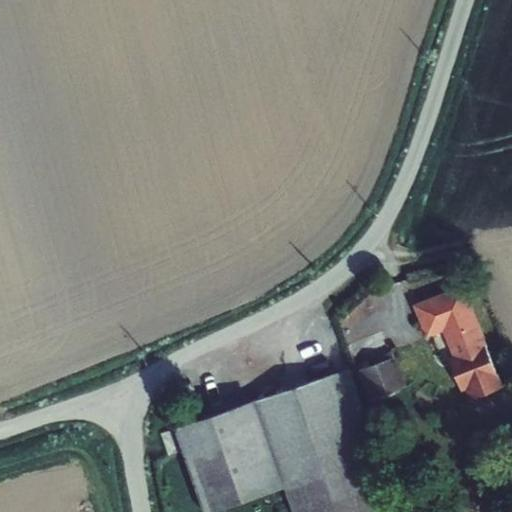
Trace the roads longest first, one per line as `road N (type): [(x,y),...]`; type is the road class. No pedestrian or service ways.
road 1 (unclassified): [(465,0),(415,155),(354,260),(270,318),(118,391)]
road 2 (unclassified): [(0,432),(118,391)]
road 3 (unclassified): [(118,391),(142,511)]
